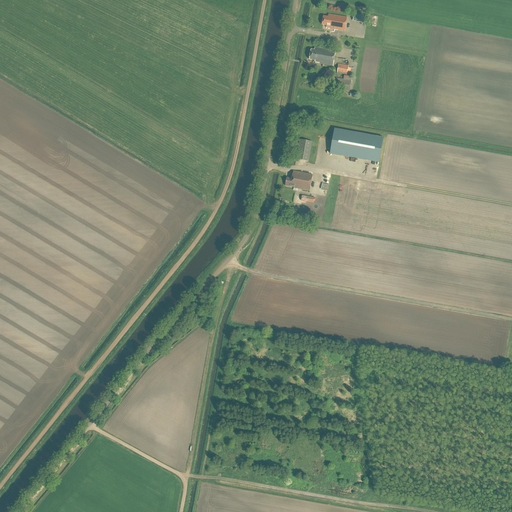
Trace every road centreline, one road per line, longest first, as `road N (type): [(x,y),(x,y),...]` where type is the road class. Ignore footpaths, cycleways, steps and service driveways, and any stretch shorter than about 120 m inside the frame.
road 1 (unclassified): [(16,511),(254,221),(296,0)]
road 2 (track): [(0,485),(210,219),(239,138)]
road 3 (track): [(230,258),(187,476)]
road 4 (unclassified): [(239,138),(264,0)]
